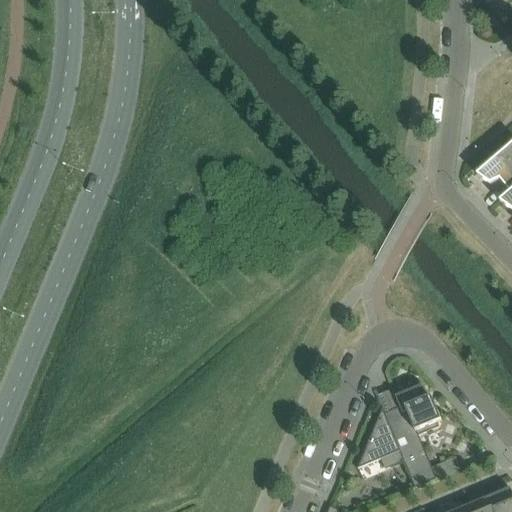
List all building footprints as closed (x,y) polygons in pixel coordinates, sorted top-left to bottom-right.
[(511,194),(511,193),(511,146),(477,177),(490,186),(500,181),(511,194)] [(511,193),(511,194),(500,203),(511,211),(511,193)] [(442,423),(434,403),(433,403),(431,399),(427,401),(422,388),(396,399),(400,409),(403,415),(408,413),(419,438),(440,430),(438,424),(442,423)] [(432,470),(422,444),(419,438),(408,413),(403,415),(400,409),(385,415),(383,410),(358,471),(400,453),(410,479),(415,490),(437,481),(432,470)] [(459,472),(455,461),(432,470),(437,481),(459,472)] [(511,511),(511,494),(510,490),(490,499),(495,511),(511,511)] [(495,511),(490,499),(470,507),(471,511),(495,511)]
